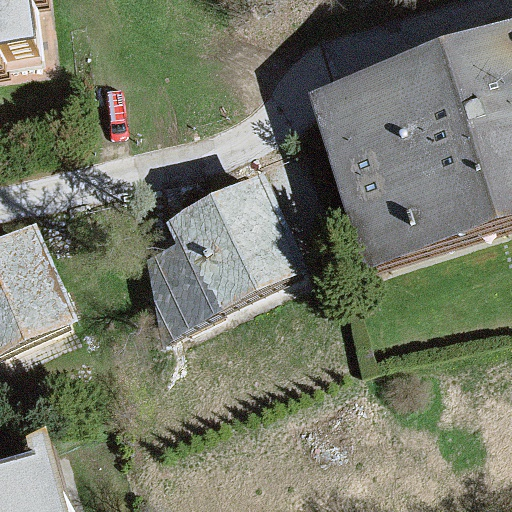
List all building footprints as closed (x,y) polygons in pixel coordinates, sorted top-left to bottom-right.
[(24,0),(0,0),(0,74),(33,71),(24,0)] [(511,46),(306,114),(360,287),(511,237),(511,46)] [(262,191),(160,239),(210,333),(308,289),(262,191)] [(6,284),(0,287),(0,404),(55,377),(6,284)] [(0,511),(57,511),(42,459),(0,471),(0,511)]
